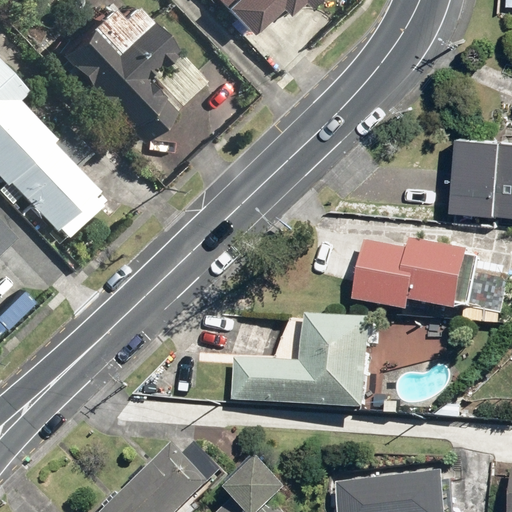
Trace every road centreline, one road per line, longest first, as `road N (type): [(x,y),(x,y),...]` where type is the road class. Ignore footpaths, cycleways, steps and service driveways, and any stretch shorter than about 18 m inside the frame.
road 1 (secondary): [(113,327),(316,135),(384,60),(419,0)]
road 2 (secondary): [(113,327),(93,363),(0,456)]
road 3 (secondary): [(0,410),(83,341),(113,327)]
